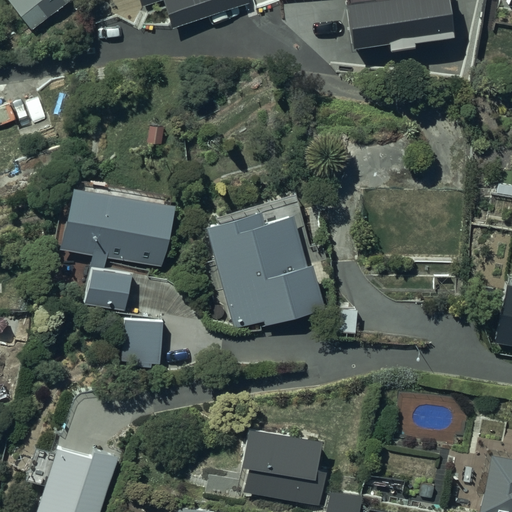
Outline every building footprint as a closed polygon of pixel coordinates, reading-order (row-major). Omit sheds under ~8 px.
[(7,0),(29,26),(62,0),(7,0)] [(337,0),(338,10),(348,9),(352,42),(451,31),(450,18),(453,17),(451,0),(337,0)] [(71,191),(66,190),(55,253),(89,259),(80,307),(120,314),(128,266),(134,267),(133,271),(146,273),(147,269),(161,271),(172,204),(167,203),(168,197),(73,178),(71,191)] [(455,220),(436,220),(435,249),(454,250),(455,220)] [(319,435),(245,421),(236,460),(244,462),(238,491),(314,507),(323,467),(313,465),(319,435)] [(22,472),(40,478),(29,511),(96,511),(115,452),(88,444),(86,450),(50,439),(47,449),(30,443),(22,472)] [(357,511),(358,493),(327,487),(321,511),(357,511)] [(223,511),(224,510),(175,503),(173,511),(223,511)]
